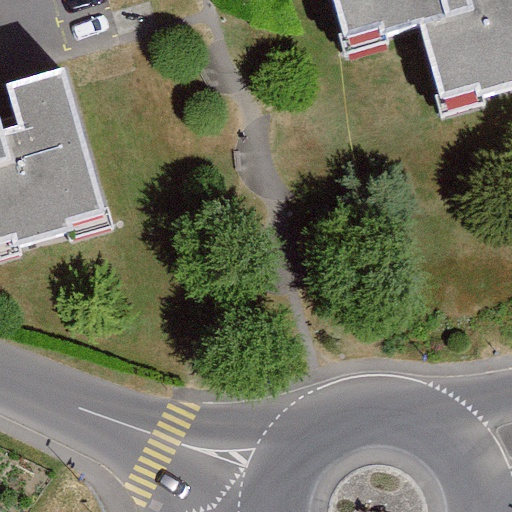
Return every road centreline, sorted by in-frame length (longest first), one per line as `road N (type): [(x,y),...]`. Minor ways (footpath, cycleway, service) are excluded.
road 1 (residential): [(0,370),(267,477)]
road 2 (tertiary): [(451,419),(422,403),(356,398),(297,430),(267,477)]
